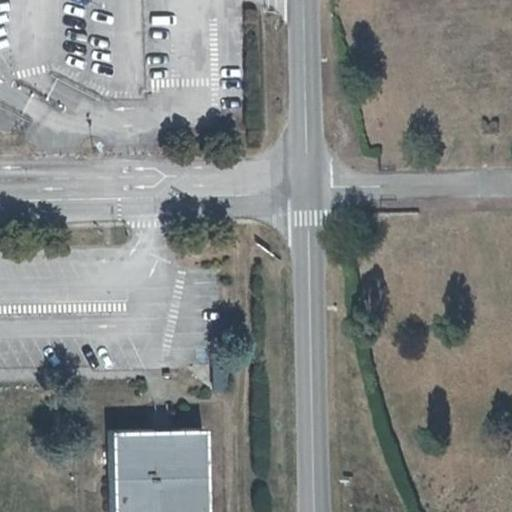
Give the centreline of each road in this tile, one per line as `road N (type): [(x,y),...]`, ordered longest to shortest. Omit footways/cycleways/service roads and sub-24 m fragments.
road 1 (tertiary): [(307,192),(308,511)]
road 2 (unclassified): [(511,187),(307,192)]
road 3 (tertiary): [(302,0),(307,192)]
